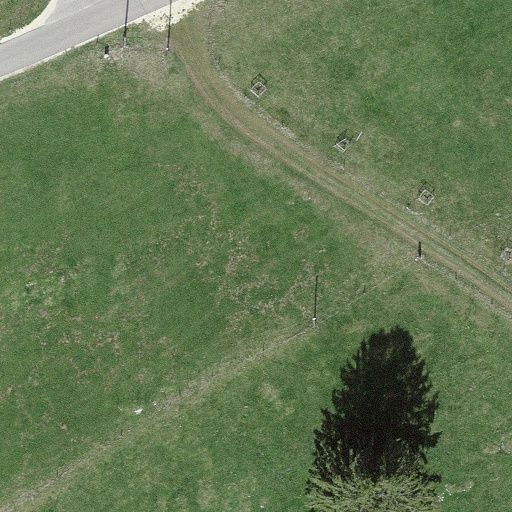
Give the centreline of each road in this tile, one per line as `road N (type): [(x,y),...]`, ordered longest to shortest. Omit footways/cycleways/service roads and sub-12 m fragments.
road 1 (track): [(160,0),(221,96),(511,307)]
road 2 (unclassified): [(0,64),(151,0)]
